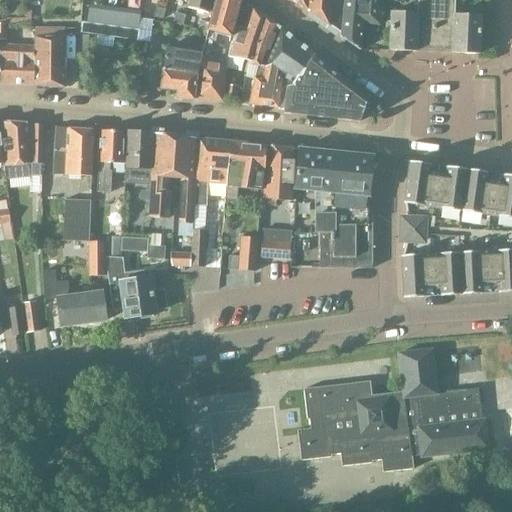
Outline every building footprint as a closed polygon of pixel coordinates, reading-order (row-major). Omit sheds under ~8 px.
[(125,2),(127,18),(138,17),(136,0),(125,2)] [(189,0),(187,8),(209,14),(212,0),(189,0)] [(207,35),(202,54),(199,67),(194,101),(223,104),(226,67),(230,50),(233,51),(244,4),(242,3),(242,1),(241,0),(216,0),(210,24),(207,35)] [(293,0),(306,9),(306,0),(293,0)] [(308,0),(308,12),(339,33),(343,0),(308,0)] [(343,0),(339,33),(341,35),(340,38),(360,50),(363,24),(378,25),(379,0),(343,0)] [(454,0),(418,0),(418,14),(416,53),(479,55),(480,17),(454,16),(454,0)] [(228,58),(249,63),(264,18),(263,17),(248,5),(248,6),(244,4),(233,51),(230,50),(228,58)] [(156,7),(153,18),(163,20),(166,9),(156,7)] [(101,11),(99,24),(124,28),(126,15),(101,11)] [(416,53),(418,14),(391,13),(390,52),(416,53)] [(173,25),(183,27),(185,16),(176,14),(173,25)] [(245,77),(253,79),(260,80),(277,28),(264,18),(249,63),(248,66),(245,77)] [(201,22),(199,32),(207,35),(210,24),(201,22)] [(79,34),(109,39),(137,43),(139,32),(80,23),(79,34)] [(250,105),(276,108),(279,91),(280,83),(293,84),(298,77),(300,78),(313,56),(279,30),(277,28),(260,80),(253,79),(248,104),(250,105)] [(64,30),(53,30),(35,30),(35,47),(34,87),(65,89),(65,40),(64,40),(64,30)] [(0,85),(34,87),(35,47),(0,46),(0,85)] [(177,99),(194,101),(199,67),(202,54),(166,49),(161,89),(177,91),(177,99)] [(282,114),(302,117),(328,120),(331,123),(335,121),(358,124),(369,98),(336,73),(335,68),(330,69),(313,56),(300,78),(298,77),(293,84),(280,83),(279,91),(276,108),(282,110),(282,114)] [(236,89),(226,87),(224,101),(234,103),(236,89)] [(0,123),(5,168),(7,181),(31,179),(30,177),(40,177),(41,164),(43,164),(43,127),(0,123)] [(57,153),(56,176),(91,178),(93,132),(73,131),(57,129),(54,152),(57,153)] [(126,133),(100,132),(96,193),(110,193),(112,165),(124,165),(125,165),(126,133)] [(135,170),(151,171),(149,193),(147,219),(169,221),(171,192),(167,192),(169,179),(176,179),(178,138),(154,135),(127,133),(126,133),(125,165),(124,165),(124,170),(135,170)] [(180,224),(193,224),(193,207),(195,181),(198,140),(187,139),(178,138),(176,179),(183,180),(180,224)] [(206,207),(207,185),(225,186),(226,187),(228,171),(229,143),(198,140),(195,181),(193,207),(206,207)] [(265,147),(229,143),(228,171),(226,187),(225,186),(224,203),(236,204),(237,189),(263,190),(265,174),(265,147)] [(267,147),(264,200),(263,207),(274,208),(275,200),(291,201),(294,184),(294,150),(267,147)] [(296,190),(319,192),(368,197),(368,196),(371,158),(298,150),(296,190)] [(403,299),(450,296),(468,171),(409,163),(403,204),(405,205),(407,220),(402,220),(401,242),(406,242),(403,257),(401,257),(403,299)] [(511,176),(468,171),(450,296),(511,293),(511,176)] [(372,196),(368,196),(368,197),(319,192),(319,269),(372,269),(372,196)] [(89,243),(90,202),(65,201),(63,242),(89,243)] [(0,225),(0,226),(3,242),(13,240),(10,224),(8,211),(0,212),(0,225)] [(189,268),(204,269),(206,232),(191,231),(189,268)] [(119,259),(120,239),(105,238),(104,259),(119,259)] [(121,239),(120,252),(129,252),(130,240),(121,239)] [(239,271),(255,273),(257,241),(241,239),(240,258),(229,257),(228,269),(239,270),(239,271)] [(288,261),(289,245),(261,242),(260,258),(288,261)] [(88,244),(87,278),(103,278),(104,244),(88,244)] [(164,246),(149,245),(148,259),(164,260),(164,246)] [(189,255),(169,254),(169,268),(189,269),(189,255)] [(122,278),(119,278),(118,267),(106,269),(108,280),(114,321),(155,315),(149,278),(122,282),(122,278)] [(106,322),(102,293),(69,297),(67,282),(56,284),(54,272),(41,274),(45,301),(57,300),(61,327),(106,322)] [(236,292),(235,277),(216,278),(217,292),(236,292)] [(35,303),(22,305),(26,334),(39,332),(35,303)] [(7,310),(11,336),(24,334),(20,308),(7,310)] [(398,355),(403,393),(385,395),(394,473),(413,471),(412,458),(421,457),(422,459),(488,451),(484,421),(480,422),(478,404),(479,403),(478,391),(437,395),(432,351),(398,355)] [(383,474),(394,473),(385,395),(371,397),(370,383),(303,391),(307,421),(309,421),(310,430),(297,432),(301,462),(331,458),(331,456),(341,455),(342,468),(372,464),(372,462),(382,461),(383,474)]
